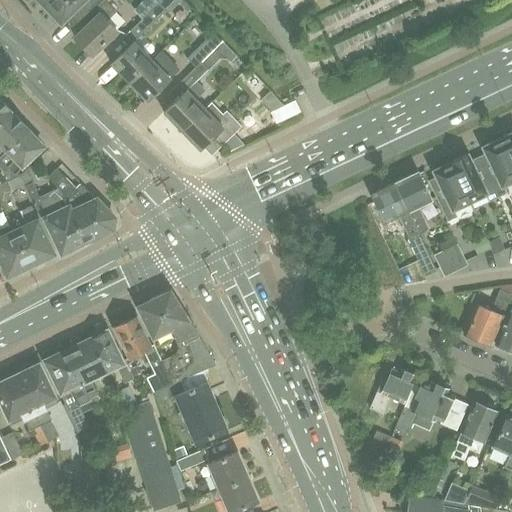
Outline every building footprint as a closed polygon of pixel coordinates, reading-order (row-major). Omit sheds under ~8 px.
[(46,0),(42,5),(61,24),(78,7),(87,16),(103,0),(46,0)] [(91,55),(106,41),(117,30),(107,20),(116,12),(105,0),(96,9),(100,13),(75,38),(91,55)] [(143,19),(159,4),(163,0),(146,0),(135,11),(143,19)] [(159,4),(143,19),(130,32),(137,39),(166,11),(159,4)] [(213,33),(187,58),(195,67),(201,61),(222,42),(213,33)] [(129,82),(152,59),(134,41),(111,63),(129,82)] [(222,42),(201,61),(208,69),(219,58),(227,59),(230,61),(236,56),(222,42)] [(152,59),(129,82),(147,100),(160,87),(179,70),(161,51),(152,59)] [(187,90),(208,69),(201,61),(167,94),(174,101),(163,112),(181,130),(204,107),(187,90)] [(0,121),(11,110),(0,99),(0,121)] [(298,113),(300,111),(295,100),(293,101),(277,109),(283,120),(298,113)] [(219,148),(233,134),(241,126),(226,111),(223,114),(210,101),(204,107),(181,130),(200,149),(202,146),(205,149),(213,142),(219,148)] [(0,157),(7,151),(28,128),(11,110),(0,121),(0,157)] [(39,141),(40,140),(28,128),(7,151),(0,157),(0,167),(3,171),(0,173),(0,184),(8,181),(20,176),(17,172),(25,165),(24,164),(43,146),(39,141)] [(511,132),(500,138),(511,163),(511,132)] [(502,186),(511,181),(511,163),(500,138),(482,147),(487,156),(479,159),(497,197),(506,193),(502,186)] [(497,197),(479,159),(472,163),(468,154),(450,162),(469,202),(485,194),(489,201),(497,197)] [(453,210),(469,202),(450,162),(433,171),(437,180),(430,183),(429,181),(428,182),(447,221),(456,217),(453,210)] [(58,191),(41,199),(33,183),(39,180),(32,164),(20,176),(25,185),(38,212),(42,211),(61,252),(85,241),(68,206),(64,198),(58,191)] [(81,184),(75,189),(56,169),(48,176),(58,191),(64,198),(68,206),(85,241),(112,228),(114,217),(96,198),(95,199),(81,184)] [(418,171),(394,182),(418,232),(427,228),(417,206),(432,199),(418,171)] [(13,191),(25,185),(20,176),(8,181),(13,191)] [(394,182),(370,194),(384,222),(398,215),(409,237),(418,233),(418,232),(394,182)] [(15,231),(33,268),(44,262),(43,259),(53,254),(31,208),(22,212),(28,225),(15,231)] [(19,271),(20,274),(33,268),(15,231),(2,238),(0,234),(0,258),(8,276),(19,271)] [(409,237),(407,238),(417,258),(425,276),(436,271),(435,269),(427,252),(418,233),(409,237)] [(489,243),(486,237),(478,241),(472,244),(475,249),(477,254),(484,251),(491,247),(489,243)] [(497,238),(488,242),(489,243),(491,247),(494,254),(503,250),(497,238)] [(468,264),(459,246),(457,243),(434,255),(444,276),(468,264)] [(500,290),(501,291),(501,290),(511,294),(511,295),(511,296),(511,295),(511,285),(502,286),(501,286),(500,289),(500,290)] [(491,345),(504,315),(511,296),(511,295),(511,294),(501,290),(501,291),(492,310),(476,303),(464,333),(491,345)] [(165,291),(136,305),(152,339),(172,330),(178,341),(183,338),(185,342),(158,355),(165,369),(172,383),(180,379),(216,364),(196,332),(197,331),(190,320),(173,293),(165,291)] [(511,312),(509,311),(495,343),(497,344),(498,348),(503,350),(506,348),(511,350),(511,312)] [(150,340),(148,341),(136,316),(113,327),(128,358),(143,351),(155,375),(148,379),(154,391),(172,383),(165,369),(158,355),(150,340)] [(108,369),(117,365),(125,382),(134,378),(124,358),(120,360),(106,330),(92,337),(92,338),(90,339),(106,370),(108,369)] [(106,370),(90,339),(65,351),(82,388),(83,387),(89,398),(97,394),(89,378),(104,371),(106,370)] [(82,388),(65,351),(46,360),(66,402),(62,404),(76,433),(89,426),(78,404),(89,399),(89,398),(83,387),(82,388)] [(42,402),(54,396),(39,365),(37,365),(34,363),(25,368),(25,371),(16,375),(41,424),(49,440),(58,435),(42,402)] [(402,401),(406,393),(414,375),(401,369),(400,372),(392,369),(387,380),(382,378),(370,408),(384,414),(392,397),(402,401)] [(0,400),(12,425),(24,419),(30,430),(41,424),(16,375),(7,380),(5,378),(0,379),(0,400)] [(154,391),(152,392),(157,403),(175,395),(196,444),(209,438),(227,430),(213,398),(215,398),(211,389),(210,389),(206,381),(184,391),(180,379),(172,383),(154,391)] [(454,396),(446,392),(448,389),(431,382),(430,385),(422,382),(420,387),(413,385),(394,428),(408,434),(413,422),(430,429),(435,418),(442,421),(441,422),(456,429),(466,405),(452,399),(454,396)] [(133,392),(122,396),(125,402),(128,408),(138,403),(135,397),(133,392)] [(479,452),(497,411),(494,410),(495,407),(488,404),(485,405),(474,401),(451,455),(465,461),(470,448),(479,452)] [(123,410),(156,509),(179,502),(146,402),(123,410)] [(511,417),(506,415),(492,447),(509,454),(504,467),(511,470),(511,417)] [(0,436),(0,437),(10,458),(24,451),(13,430),(0,436)] [(379,463),(383,454),(391,437),(378,431),(367,457),(379,463)] [(0,463),(10,458),(0,437),(0,463)] [(107,464),(132,456),(128,444),(103,452),(107,464)] [(181,459),(188,456),(184,445),(183,446),(173,450),(177,461),(181,459)] [(203,450),(177,462),(180,472),(207,460),(203,450)] [(219,488),(247,476),(236,451),(209,463),(219,488)] [(84,473),(86,500),(106,498),(104,489),(100,483),(99,471),(84,473)] [(229,511),(231,511),(239,509),(257,501),(247,476),(219,488),(229,511)] [(431,496),(437,483),(426,478),(420,491),(423,492),(431,496)] [(496,509),(501,498),(471,485),(466,496),(496,509)] [(108,488),(109,498),(122,497),(120,486),(108,488)] [(442,511),(442,505),(441,499),(411,494),(407,511),(442,511)]
